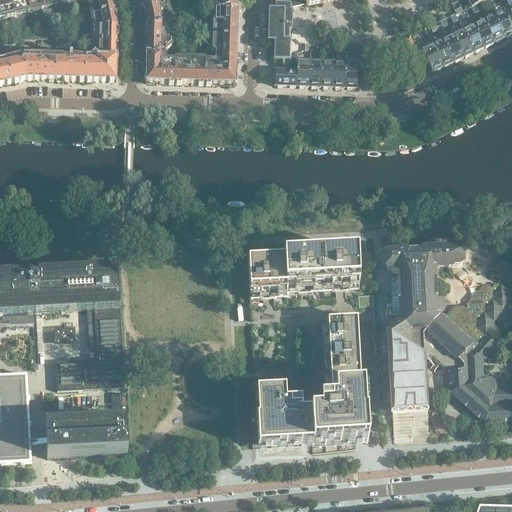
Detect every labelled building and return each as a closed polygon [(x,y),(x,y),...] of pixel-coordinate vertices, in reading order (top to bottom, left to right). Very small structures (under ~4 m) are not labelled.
[(14,15),(11,0),(0,0),(0,18),(4,18),(5,20),(15,18),(14,15)] [(28,12),(25,0),(11,0),(14,15),(28,12)] [(41,9),(39,0),(25,0),(28,12),(41,9)] [(55,7),(53,0),(39,0),(41,9),(55,7)] [(114,12),(111,0),(105,0),(96,2),(90,3),(89,4),(92,17),(104,14),(104,15),(114,12)] [(168,10),(165,0),(148,0),(142,1),(143,3),(141,4),(142,8),(144,8),(145,15),(168,10)] [(237,7),(236,4),(235,3),(233,0),(214,0),(211,1),(213,12),(215,12),(237,13),(236,8),(237,7)] [(291,31),(291,14),(292,12),(290,12),(290,9),(293,9),(304,6),(304,8),(341,0),(268,0),(268,11),(269,11),(268,42),(275,42),(274,61),(275,61),(276,61),(289,62),(289,42),(288,42),(288,31),(291,31)] [(481,4),(489,0),(468,0),(471,3),(469,4),(471,9),(475,7),(481,4)] [(487,7),(497,2),(496,0),(489,0),(481,4),(484,9),(488,8),(487,7)] [(492,11),(500,7),(497,2),(487,7),(488,8),(491,15),(492,16),(494,15),(492,11)] [(171,25),(168,10),(145,15),(147,23),(145,24),(146,27),(147,28),(147,29),(169,25),(171,25)] [(117,28),(115,20),(114,12),(104,15),(104,14),(92,17),(95,30),(117,28)] [(236,27),(237,19),(238,18),(238,14),(237,13),(215,12),(215,18),(213,18),(212,26),(236,27)] [(511,32),(502,12),(494,15),(492,16),(503,39),(504,38),(506,40),(510,37),(510,36),(511,35),(511,32)] [(503,39),(492,16),(488,18),(489,20),(483,23),(493,44),(494,43),(496,44),(499,43),(499,41),(503,39)] [(493,44),(483,23),(482,21),(478,23),(479,25),(473,28),(483,49),(484,48),(485,49),(489,48),(489,45),(493,44)] [(171,38),(171,34),(169,34),(169,25),(147,29),(147,30),(146,31),(146,35),(147,36),(147,43),(155,43),(155,42),(171,43),(173,43),(173,38),(171,38)] [(236,41),(236,27),(212,26),(212,35),(215,35),(214,40),(236,41)] [(483,49),(473,28),(472,26),(468,28),(469,30),(463,33),(472,54),(473,53),(475,54),(479,52),(479,50),(483,49)] [(117,44),(117,28),(95,30),(94,30),(93,44),(96,44),(96,43),(117,44)] [(472,54),(463,33),(462,31),(457,33),(458,35),(453,38),(452,38),(462,58),(463,58),(465,59),(469,57),(469,55),(472,54)] [(462,58),(452,38),(453,38),(452,36),(451,36),(447,38),(448,40),(442,43),(452,63),(453,63),(455,64),(458,62),(459,60),(462,58)] [(424,68),(410,37),(399,42),(413,73),(424,68)] [(236,56),(236,41),(214,40),(214,46),(212,45),(212,53),(213,55),(215,55),(236,56)] [(452,63),(442,43),(441,41),(437,43),(438,45),(432,47),(442,68),(443,68),(445,69),(448,67),(448,65),(452,63)] [(166,52),(171,48),(171,43),(155,42),(155,43),(147,43),(147,50),(145,51),(145,55),(146,56),(146,57),(164,58),(165,56),(166,52)] [(116,60),(117,44),(96,43),(96,44),(96,56),(99,59),(116,60)] [(373,82),(373,48),(361,47),(361,81),(373,82)] [(442,68),(432,47),(426,50),(425,48),(421,51),(432,74),(436,72),(437,73),(441,71),(441,68),(442,68)] [(235,72),(236,56),(215,55),(215,58),(216,60),(216,64),(222,64),(222,71),(235,72)] [(116,84),(116,60),(99,59),(96,56),(93,59),(98,64),(100,64),(100,84),(116,84)] [(27,82),(23,59),(22,57),(14,59),(15,61),(6,63),(11,85),(27,82)] [(40,82),(41,57),(31,57),(31,59),(23,59),(27,82),(40,82)] [(55,82),(55,60),(48,60),(49,57),(41,57),(40,82),(55,82)] [(70,83),(71,58),(63,57),(63,60),(55,60),(55,82),(70,83)] [(160,86),(160,62),(164,62),(164,58),(146,57),(146,85),(160,86)] [(85,83),(85,61),(78,60),(78,58),(71,58),(70,83),(85,83)] [(100,84),(100,64),(98,64),(93,59),(91,61),(85,61),(85,83),(100,84)] [(189,86),(190,61),(185,61),(185,63),(175,63),(175,64),(174,86),(189,86)] [(204,87),(205,65),(205,63),(195,63),(195,61),(190,61),(189,86),(204,87)] [(174,86),(175,64),(165,64),(164,62),(160,62),(160,86),(174,86)] [(0,87),(11,85),(6,63),(0,64),(0,87)] [(308,88),(309,65),(309,63),(304,63),(304,65),(297,65),(297,72),(296,88),(298,88),(299,90),(303,90),(304,88),(308,88)] [(320,88),(321,65),(321,63),(316,63),(316,65),(309,65),(308,88),(310,88),(311,90),(315,90),(316,88),(320,88)] [(219,87),(219,71),(222,71),(222,64),(216,64),(214,65),(205,65),(204,87),(219,87)] [(332,89),(333,66),(333,64),(328,64),(328,66),(321,65),(320,88),(322,88),(323,90),(327,90),(328,89),(332,89)] [(344,89),(345,66),(345,64),(340,64),(340,66),(333,66),(332,89),(334,89),(335,91),(339,91),(340,89),(344,89)] [(356,90),(357,64),(352,64),(352,66),(345,66),(344,89),(346,89),(347,91),(351,91),(352,90),(356,90)] [(235,88),(235,72),(222,71),(219,71),(219,87),(235,88)] [(297,72),(296,72),(296,75),(288,75),(288,73),(275,72),(275,88),(277,88),(277,89),(283,89),(283,88),(289,88),(289,89),(294,89),(296,88),(297,72)] [(495,346),(487,340),(485,340),(485,336),(486,336),(487,335),(493,328),(493,322),(494,322),(495,322),(495,321),(501,315),(501,308),(502,308),(503,308),(504,307),(509,301),(509,295),(510,295),(510,294),(509,294),(508,293),(502,288),(501,288),(501,287),(500,287),(500,288),(497,286),(495,286),(491,290),(488,286),(483,287),(484,289),(481,289),(480,290),(480,292),(479,292),(479,297),(475,297),(475,302),(470,302),(470,307),(466,307),(467,325),(461,325),(458,329),(457,328),(450,322),(451,322),(450,321),(449,321),(445,318),(440,316),(439,318),(438,317),(435,314),(434,314),(434,306),(436,305),(434,275),(439,269),(439,268),(445,268),(448,269),(459,268),(461,267),(461,252),(458,250),(447,251),(444,253),(443,251),(438,251),(437,253),(434,252),(388,254),(385,256),(386,271),(389,272),(389,278),(392,281),(390,284),(392,320),(396,323),(386,334),(390,417),(392,417),(393,429),(428,423),(427,415),(426,398),(425,365),(424,359),(424,357),(428,357),(429,359),(431,360),(432,359),(435,362),(439,366),(440,366),(449,374),(450,391),(451,392),(451,394),(457,399),(456,400),(481,422),(483,422),(484,424),(492,423),(493,425),(511,424),(510,422),(510,412),(511,411),(511,406),(511,405),(511,390),(497,391),(492,391),(492,389),(494,384),(493,384),(492,384),(492,383),(491,383),(491,382),(490,381),(490,380),(485,383),(483,383),(483,381),(483,379),(482,363),(481,362),(483,359),(487,359),(495,351),(495,348),(495,346)] [(359,309),(373,308),(370,254),(357,255),(357,254),(247,260),(251,321),(251,326),(254,373),(258,451),(367,444),(366,416),(364,389),(360,389),(357,322),(356,309),(359,309)] [(511,279),(511,265),(507,266),(502,262),(495,270),(500,274),(497,278),(504,283),(508,278),(509,280),(511,279)] [(218,263),(160,266),(165,346),(222,342),(218,263)] [(124,390),(118,269),(117,268),(0,274),(0,317),(2,317),(86,312),(89,362),(55,364),(57,394),(82,393),(82,392),(124,390)] [(378,388),(373,308),(359,309),(356,309),(357,322),(360,389),(364,389),(366,416),(379,415),(378,388)] [(220,368),(153,372),(157,451),(224,447),(220,368)] [(25,379),(0,380),(0,466),(30,465),(29,450),(30,450),(46,450),(47,461),(127,457),(125,423),(45,427),(46,445),(30,444),(28,444),(25,379)] [(123,418),(122,395),(112,396),(113,418),(123,418)] [(87,399),(57,401),(58,413),(88,411),(87,399)]
